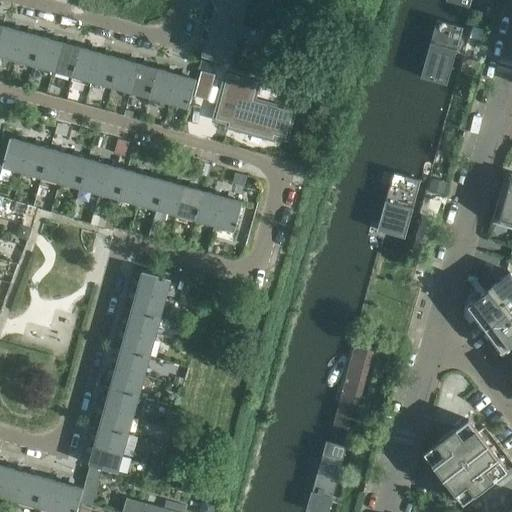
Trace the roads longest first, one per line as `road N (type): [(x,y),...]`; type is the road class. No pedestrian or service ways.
road 1 (residential): [(63,448),(124,239),(253,277),(282,171),(0,92)]
road 2 (residential): [(435,327),(504,103)]
road 3 (residential): [(19,0),(176,40),(187,0)]
road 4 (residential): [(387,511),(435,327)]
